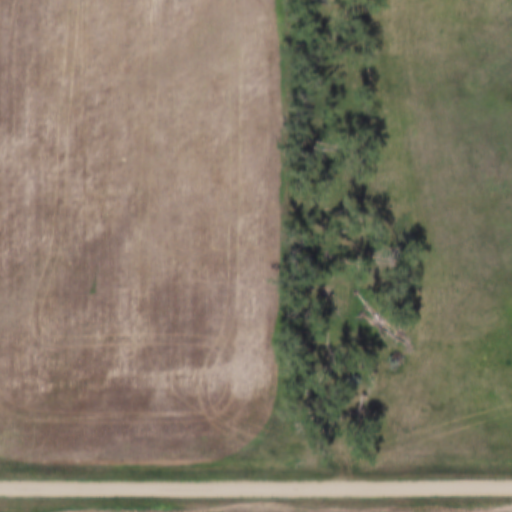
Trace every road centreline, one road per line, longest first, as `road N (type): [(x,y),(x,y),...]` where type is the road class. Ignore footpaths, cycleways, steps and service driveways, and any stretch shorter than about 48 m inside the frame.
road 1 (residential): [(511,484),(0,485)]
road 2 (track): [(324,485),(317,437),(334,0)]
